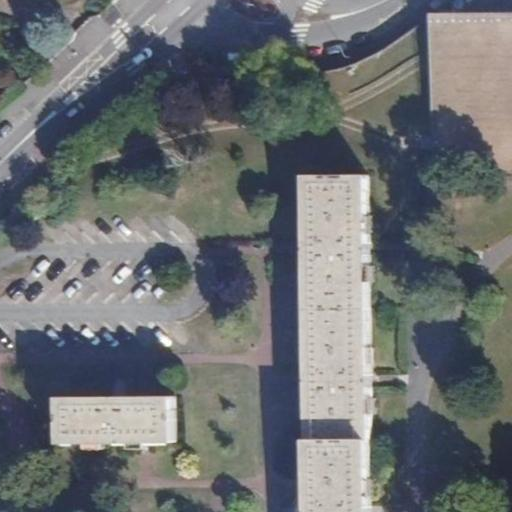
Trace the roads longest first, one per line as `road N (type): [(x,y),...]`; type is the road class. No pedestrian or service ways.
road 1 (tertiary): [(190,15),(203,35),(255,45),(327,30),(373,7)]
road 2 (secondary): [(28,135),(190,15)]
road 3 (secondary): [(158,0),(28,135)]
